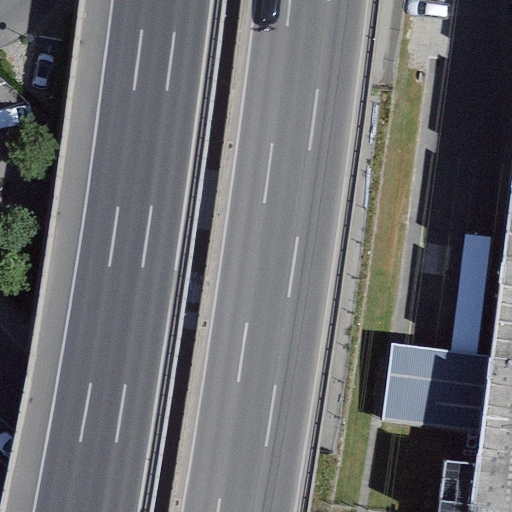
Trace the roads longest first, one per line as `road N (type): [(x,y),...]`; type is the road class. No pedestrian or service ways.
road 1 (motorway): [(162,0),(85,511)]
road 2 (motorway): [(237,511),(310,0)]
road 3 (secondary): [(102,511),(0,417)]
